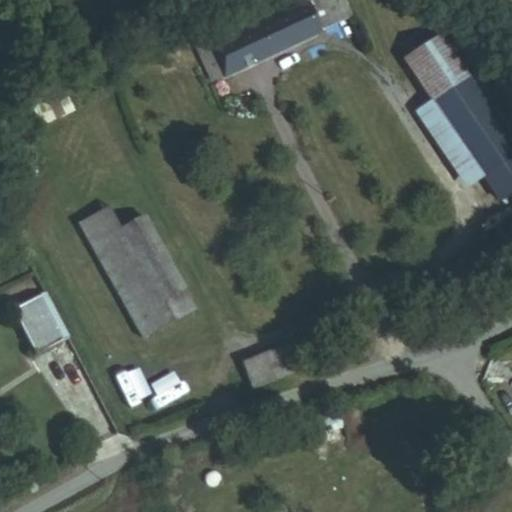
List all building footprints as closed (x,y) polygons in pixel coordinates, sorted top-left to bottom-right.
[(292,46),(320,32),(305,0),(288,0),(273,7),(279,19),(292,46)] [(344,0),(305,0),(320,32),(353,18),(344,0)] [(209,59),(207,54),(279,19),(273,7),(270,1),(188,41),(199,64),(209,59)] [(220,80),(292,46),(279,19),(207,54),(209,59),(199,64),(206,77),(216,72),(220,80)] [(511,107),(477,54),(460,64),(440,36),(401,62),(431,102),(482,180),(499,205),(511,196),(511,107)] [(468,191),(482,180),(431,102),(414,114),(468,191)] [(44,150),(88,128),(77,106),(33,128),(44,150)] [(151,350),(183,334),(139,250),(126,223),(94,239),(151,350)] [(84,280),(97,273),(73,234),(61,242),(84,280)] [(183,334),(207,321),(164,237),(139,250),(183,334)] [(0,295),(15,288),(4,266),(0,268),(0,295)] [(47,394),(72,382),(49,333),(24,344),(47,394)] [(175,405),(185,431),(301,387),(291,361),(175,405)]
